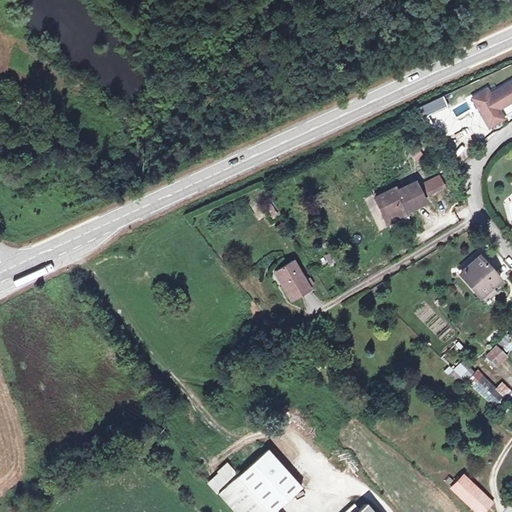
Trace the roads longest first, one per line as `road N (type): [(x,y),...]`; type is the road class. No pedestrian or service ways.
road 1 (primary): [(0,272),(511,36)]
road 2 (unclassified): [(511,256),(474,204),(470,177),(511,130)]
